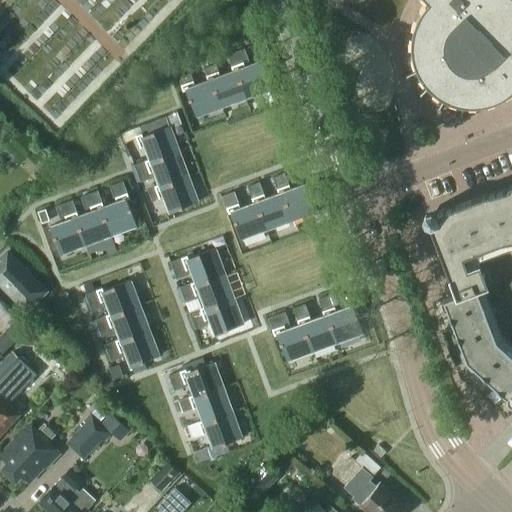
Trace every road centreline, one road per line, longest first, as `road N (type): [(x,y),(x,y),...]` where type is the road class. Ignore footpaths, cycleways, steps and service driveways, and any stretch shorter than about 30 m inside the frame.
road 1 (secondary): [(483,485),(444,445),(428,411),(352,193)]
road 2 (secondary): [(352,193),(279,0)]
road 3 (residential): [(352,193),(511,136)]
